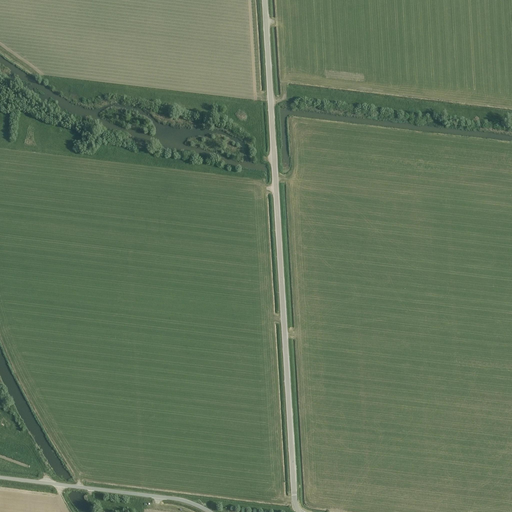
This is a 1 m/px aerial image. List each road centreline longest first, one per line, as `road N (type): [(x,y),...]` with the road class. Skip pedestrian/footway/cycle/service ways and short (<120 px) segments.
road 1 (unclassified): [(264,0),(294,495)]
road 2 (unclassified): [(208,511),(173,498),(0,477)]
